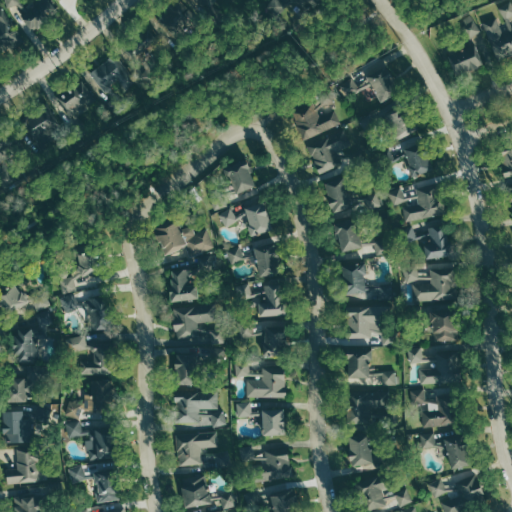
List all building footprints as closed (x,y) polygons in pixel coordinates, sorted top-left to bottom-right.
[(58,13),(51,0),(30,0),(24,3),(28,12),(22,14),(29,28),(58,13)] [(189,0),(198,9),(207,0),(189,0)] [(190,19),(188,1),(171,3),(172,21),(190,19)] [(506,20),(511,16),(511,1),(499,8),(506,20)] [(0,10),(0,19),(0,20),(0,49),(3,53),(25,39),(4,7),(0,10)] [(471,39),(482,33),(473,15),(461,20),(471,39)] [(511,34),(507,37),(497,17),(484,23),(501,58),(511,53),(511,34)] [(476,44),(450,54),(458,75),(484,65),(476,44)] [(91,72),(106,93),(132,74),(116,53),(91,72)] [(380,102),(399,94),(387,67),(368,76),(380,102)] [(58,100),(74,119),(97,99),(82,81),(58,100)] [(293,113),(303,139),(342,123),(337,109),(321,115),(316,103),(293,113)] [(382,109),(394,141),(411,135),(399,103),(382,109)] [(23,120),(34,138),(60,122),(50,104),(23,120)] [(343,165),(338,151),(353,146),(346,125),(307,139),(319,173),(343,165)] [(0,141),(0,163),(8,165),(12,144),(0,141)] [(511,149),(500,151),(503,176),(511,174),(511,141),(511,142),(511,144),(511,149)] [(426,143),(405,149),(412,176),(433,170),(426,143)] [(257,186),(247,159),(225,167),(235,194),(257,186)] [(332,213),(352,208),(344,176),(324,181),(332,213)] [(404,207),(407,221),(441,215),(435,184),(417,188),(420,204),(404,207)] [(253,236),(272,230),(262,202),(243,208),(253,236)] [(220,214),(227,227),(239,220),(232,207),(220,214)] [(361,247),(353,218),(334,224),(342,252),(361,247)] [(216,247),(209,229),(196,233),(193,225),(179,230),(177,222),(156,230),(164,255),(189,247),(192,256),(216,247)] [(426,259),(452,255),(446,223),(403,230),(405,244),(423,241),(426,259)] [(256,242),(257,276),(276,275),(274,241),(256,242)] [(229,248),(232,262),(245,259),(242,245),(229,248)] [(61,277),(63,290),(102,284),(96,250),(77,253),(80,275),(61,277)] [(344,294),(366,293),(365,261),(343,261),(344,294)] [(415,300),(454,300),(454,268),(431,268),(431,278),(419,278),(419,266),(406,266),(406,281),(415,281),(415,300)] [(198,299),(193,268),(169,272),(174,302),(198,299)] [(0,295),(0,301),(9,315),(28,302),(16,284),(0,295)] [(259,316),(284,314),(282,284),(251,286),(251,284),(240,285),(240,299),(258,298),(259,316)] [(367,300),(391,299),(391,287),(367,288),(367,300)] [(77,293),(62,297),(66,312),(81,308),(77,293)] [(39,311),(52,305),(47,294),(34,299),(39,311)] [(107,329),(108,298),(89,297),(89,329),(107,329)] [(214,306),(175,306),(175,341),(215,340),(214,306)] [(348,338),(373,337),(372,330),(379,330),(378,306),(347,307),(348,338)] [(433,341),(454,340),(453,309),(432,310),(433,341)] [(16,361),(40,360),(39,328),(55,327),(54,310),(39,311),(40,327),(14,328),(16,361)] [(266,351),(285,350),(284,326),(265,327),(266,351)] [(88,349),(87,335),(67,338),(69,352),(88,349)] [(82,374),(109,374),(109,344),(95,344),(95,361),(82,361),(82,374)] [(205,347),(204,362),(225,363),(226,348),(205,347)] [(368,377),(369,359),(372,359),(372,348),(347,347),(346,377),(368,377)] [(411,363),(424,362),(423,347),(410,348),(411,363)] [(175,384),(198,384),(198,354),(175,353),(175,384)] [(422,384),(459,383),(458,353),(436,353),(437,368),(421,369),(422,384)] [(237,375),(251,376),(251,365),(238,365),(237,375)] [(248,396),(286,397),(287,367),(264,366),(264,379),(249,379),(248,396)] [(399,370),(383,371),(384,385),(400,384),(399,370)] [(72,398),(66,414),(80,418),(84,407),(103,414),(114,383),(96,376),(86,403),(72,398)] [(25,377),(7,378),(7,402),(26,402),(25,377)] [(219,389),(175,391),(177,426),(227,425),(227,410),(220,411),(219,389)] [(451,425),(448,396),(436,397),(437,402),(427,403),(425,389),(410,391),(411,403),(423,402),(424,408),(422,408),(424,427),(451,425)] [(382,392),(348,391),(347,424),(381,425),(382,392)] [(252,415),(252,402),(238,402),(238,415),(252,415)] [(263,436),(284,435),(283,409),(262,409),(263,436)] [(23,411),(2,412),(2,434),(9,434),(10,443),(35,442),(34,420),(24,421),(23,411)] [(84,435),(82,421),(68,423),(69,437),(84,435)] [(109,458),(108,428),(91,429),(92,439),(88,439),(89,459),(109,458)] [(179,466),(204,465),(203,448),(219,446),(219,432),(177,434),(179,466)] [(437,446),(435,432),(421,434),(423,448),(437,446)] [(349,435),(350,465),(372,464),(371,434),(349,435)] [(446,438),(449,468),(465,467),(462,437),(446,438)] [(19,469),(7,469),(8,483),(38,482),(37,448),(18,449),(19,469)] [(291,478),(290,448),(266,449),(266,457),(257,457),(259,480),(291,478)] [(70,467),(74,483),(88,480),(84,464),(70,467)] [(117,471),(97,471),(98,501),(117,501),(117,471)] [(465,511),(463,503),(485,497),(478,474),(458,481),(462,496),(444,502),(446,511),(465,511)] [(212,503),(207,475),(179,480),(184,508),(212,503)] [(429,483),(435,498),(448,492),(442,478),(429,483)] [(365,511),(368,511),(413,502),(410,490),(385,495),(381,480),(360,485),(365,511)] [(237,506),(234,491),(221,494),(224,509),(237,506)] [(298,511),(295,491),(272,494),(274,511),(298,511)] [(35,511),(35,496),(15,497),(15,511),(35,511)]
